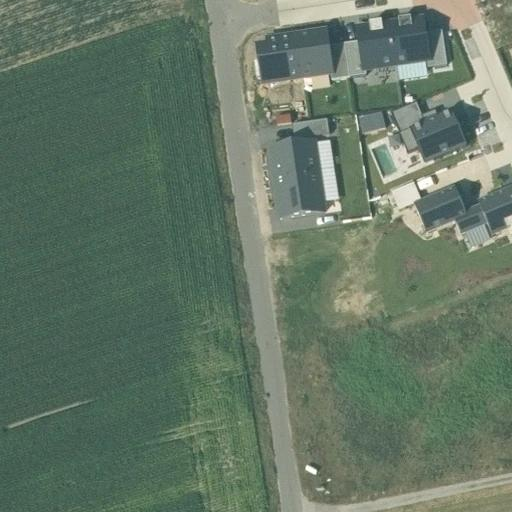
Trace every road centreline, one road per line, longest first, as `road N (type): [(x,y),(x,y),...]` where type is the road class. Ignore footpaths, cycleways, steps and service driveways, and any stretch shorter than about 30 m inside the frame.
road 1 (residential): [(219,22),(291,511)]
road 2 (residential): [(353,511),(511,478)]
road 3 (residential): [(367,0),(219,22)]
road 4 (residential): [(454,0),(511,119)]
